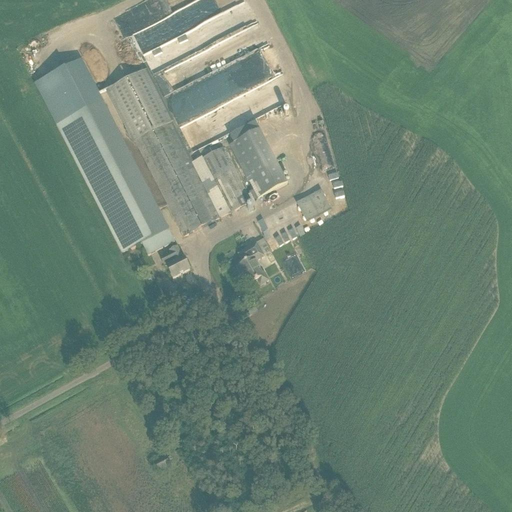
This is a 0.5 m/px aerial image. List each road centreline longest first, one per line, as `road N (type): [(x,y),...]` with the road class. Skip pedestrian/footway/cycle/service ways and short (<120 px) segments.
road 1 (unclassified): [(0,423),(210,312),(228,316)]
road 2 (track): [(228,316),(338,511)]
